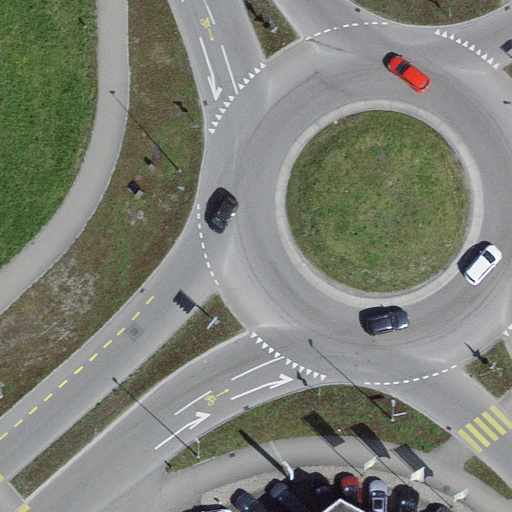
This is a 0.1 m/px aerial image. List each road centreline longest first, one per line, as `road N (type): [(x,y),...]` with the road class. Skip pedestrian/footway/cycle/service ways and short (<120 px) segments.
road 1 (primary): [(0,504),(235,314),(271,294)]
road 2 (primary): [(314,91),(283,115),(247,183),(253,260),(271,294)]
road 3 (primary): [(271,294),(301,324),(338,344),(380,352),(422,347),(461,329)]
road 4 (primary): [(493,124),(429,79),(351,76),(314,91)]
